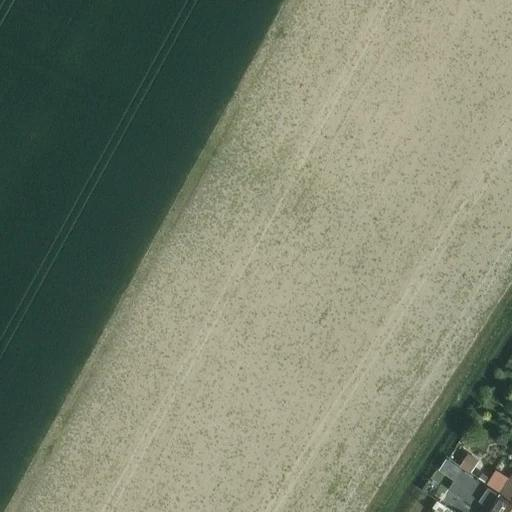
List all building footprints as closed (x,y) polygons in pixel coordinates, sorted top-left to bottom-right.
[(489,452),(493,439),(481,435),(477,448),(489,452)] [(470,473),(478,460),(468,453),(459,466),(470,473)] [(461,469),(448,489),(475,507),(479,500),(488,487),(461,469)] [(511,499),(511,474),(501,492),(511,499)] [(511,511),(511,502),(488,487),(479,500),(491,508),(488,511),(511,511)]
